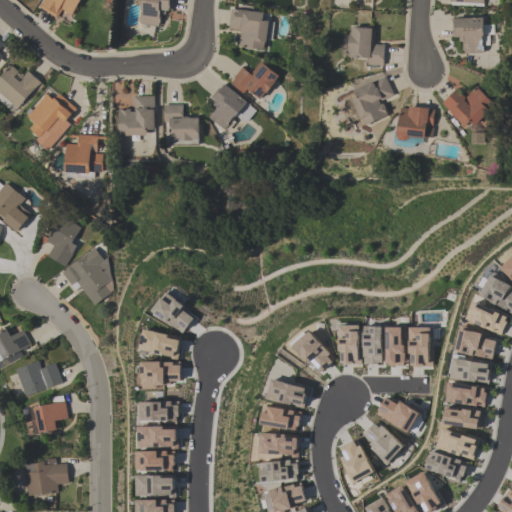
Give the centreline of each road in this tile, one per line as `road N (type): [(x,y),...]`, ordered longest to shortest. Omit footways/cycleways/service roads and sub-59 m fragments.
road 1 (residential): [(100,511),(94,373),(64,319),(28,296)]
road 2 (residential): [(0,8),(71,66),(167,67),(191,59)]
road 3 (residential): [(194,511),(215,354)]
road 4 (residential): [(511,384),(494,469),(463,511)]
road 5 (residential): [(339,511),(319,447),(323,418),(347,393)]
